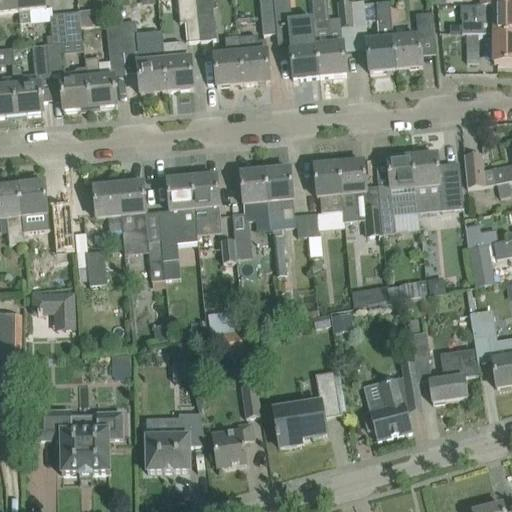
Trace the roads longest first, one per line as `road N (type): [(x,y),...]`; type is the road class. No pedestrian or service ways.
road 1 (residential): [(0,153),(511,104)]
road 2 (residential): [(262,508),(511,436)]
